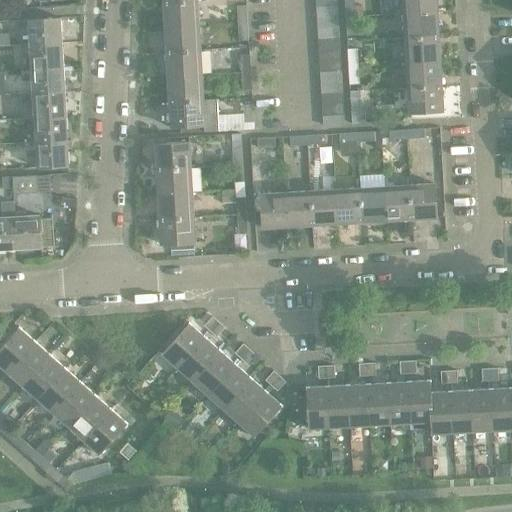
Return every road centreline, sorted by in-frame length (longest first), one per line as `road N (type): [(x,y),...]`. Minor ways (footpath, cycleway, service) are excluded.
road 1 (residential): [(107,282),(491,257),(480,0)]
road 2 (residential): [(107,282),(116,0)]
